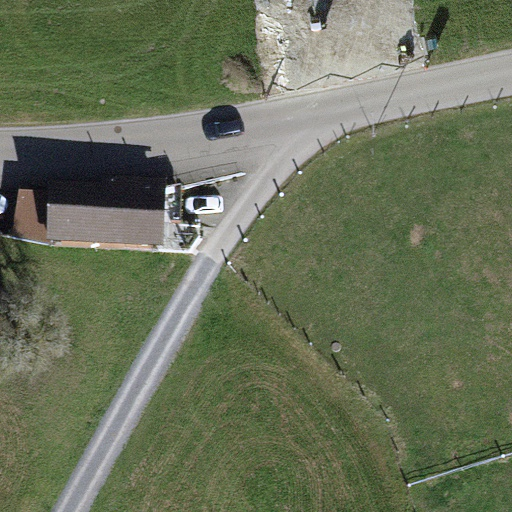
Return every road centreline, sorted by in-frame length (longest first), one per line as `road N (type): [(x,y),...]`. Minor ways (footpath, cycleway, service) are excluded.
road 1 (unclassified): [(511,74),(208,133),(0,150)]
road 2 (track): [(334,111),(210,263),(67,511)]
